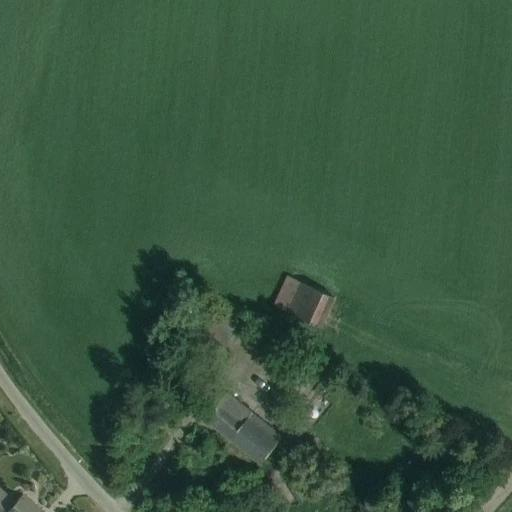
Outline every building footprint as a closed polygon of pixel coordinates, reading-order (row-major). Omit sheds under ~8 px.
[(321,327),(334,298),(287,276),(273,305),(321,327)] [(200,339),(174,326),(165,345),(214,370),(243,312),(219,300),(200,339)] [(226,392),(217,402),(205,418),(260,463),(281,437),(226,392)] [(312,494),(303,481),(289,491),(298,504),(312,494)] [(40,511),(33,505),(34,504),(23,494),(15,503),(0,490),(0,511),(40,511)]
